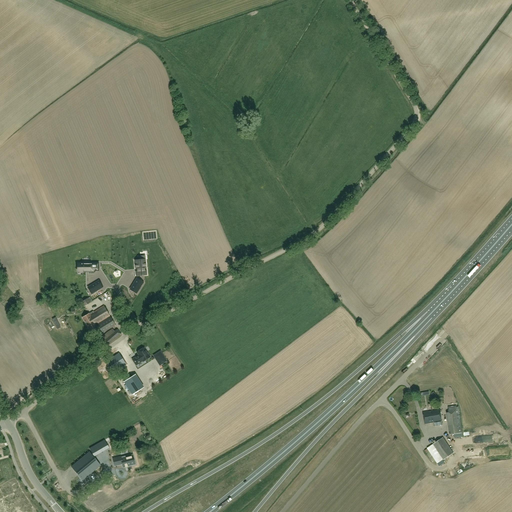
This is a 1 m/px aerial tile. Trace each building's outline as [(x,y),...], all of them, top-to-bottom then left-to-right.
[(104,238),(98,242),(113,268),(116,266),(121,274),(126,271),(122,264),(127,261),(120,249),(115,252),(112,247),(110,249),(104,238)] [(146,267),(146,262),(145,262),(145,261),(143,262),(141,262),(141,260),(138,260),(135,260),(136,269),(138,269),(138,271),(137,271),(137,276),(146,275),(145,270),(144,270),(144,269),(145,268),(145,267),(146,267)] [(78,271),(83,271),(83,272),(86,272),(86,271),(88,271),(88,272),(94,272),(94,270),(98,270),(98,263),(89,263),(89,264),(84,264),(84,263),(78,263),(78,269),(78,271)] [(133,284),(130,289),(136,293),(143,282),(140,280),(137,278),(133,284)] [(94,284),(88,287),(92,294),(98,290),(103,287),(99,281),(94,284)] [(84,306),(91,302),(88,298),(82,302),(84,306)] [(102,332),(115,324),(104,306),(94,312),(93,312),(90,314),(82,318),(89,330),(97,326),(96,325),(97,324),(102,332)] [(105,347),(121,333),(118,329),(115,331),(112,328),(99,339),(105,347)] [(138,356),(133,359),(132,360),(134,362),(136,365),(143,361),(150,357),(144,348),(137,352),(139,355),(138,356)] [(160,352),(154,356),(160,365),(166,361),(160,352)] [(125,364),(119,354),(106,362),(113,372),(125,364)] [(133,394),(141,389),(133,376),(125,381),(133,394)] [(450,435),(462,433),(458,407),(448,408),(448,412),(447,413),(450,435)] [(425,424),(442,421),(440,410),(431,411),(423,413),(425,424)] [(443,459),(453,452),(442,437),(432,444),(443,459)] [(94,456),(109,448),(105,440),(90,448),(94,456)] [(435,449),(430,452),(435,460),(440,457),(435,449)] [(83,480),(101,465),(89,451),(71,466),(83,480)] [(123,467),(135,464),(132,455),(129,456),(129,455),(121,457),(113,458),(115,466),(122,464),(123,467)]
